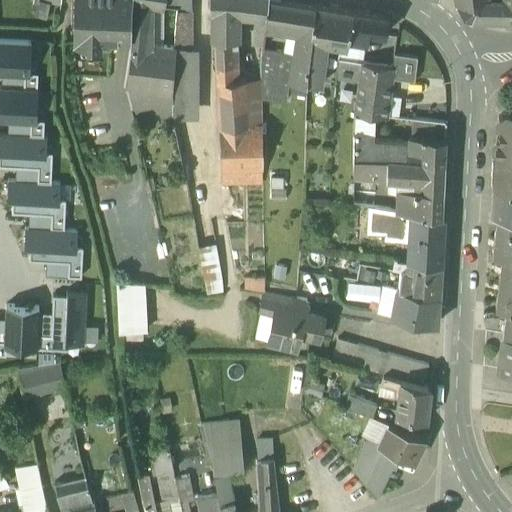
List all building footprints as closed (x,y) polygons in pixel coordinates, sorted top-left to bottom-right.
[(39,0),(36,17),(47,20),(51,5),(60,6),(60,0),(39,0)] [(74,0),(72,45),(99,47),(100,38),(122,39),(129,39),(130,34),(130,32),(131,32),(131,3),(131,0),(74,0)] [(164,0),(131,0),(131,3),(131,32),(130,32),(130,34),(147,35),(149,5),(163,7),(164,0)] [(191,0),(164,0),(163,7),(177,9),(176,17),(175,36),(174,49),(175,49),(173,71),(172,95),(173,116),(192,116),(191,0)] [(210,0),(210,14),(213,14),(213,41),(214,41),(214,42),(231,42),(237,42),(237,17),(265,19),(268,1),(267,0),(210,0)] [(455,0),(456,3),(470,19),(503,20),(501,0),(497,0),(488,1),(488,0),(455,0)] [(511,0),(501,0),(503,20),(511,19),(511,0)] [(282,3),(268,1),(265,19),(280,21),(282,3)] [(315,8),(282,3),(280,21),(297,24),(296,35),(293,50),(310,52),(311,43),(315,8)] [(352,13),(315,8),(311,43),(327,46),(347,49),(348,43),(350,31),(352,13)] [(388,19),(352,13),(350,31),(373,35),(385,36),(388,19)] [(297,24),(280,21),(265,19),(264,30),(296,35),(297,24)] [(350,31),(348,43),(371,46),(373,35),(350,31)] [(167,48),(146,46),(147,35),(130,34),(129,39),(129,56),(130,56),(124,89),(172,95),(173,71),(175,49),(167,48)] [(175,36),(168,36),(167,48),(174,49),(175,36)] [(0,72),(24,74),(29,74),(29,72),(31,41),(0,39),(0,72)] [(232,81),(231,42),(214,42),(219,129),(248,126),(245,80),(232,81)] [(327,46),(311,43),(310,52),(307,71),(323,73),(327,46)] [(310,52),(293,50),(293,55),(291,68),(290,81),(306,83),(307,71),(310,52)] [(293,55),(262,51),(260,66),(261,98),(286,101),(290,81),(291,68),(293,55)] [(417,57),(394,54),(392,68),(391,79),(414,82),(417,57)] [(356,63),(338,60),(336,72),(349,74),(354,75),(356,63)] [(392,68),(361,63),(356,97),(354,114),(366,116),(386,118),(391,79),(392,68)] [(323,73),(307,71),(306,83),(307,84),(321,86),(323,73)] [(38,72),(29,72),(29,74),(24,74),(23,87),(37,87),(38,72)] [(0,119),(8,120),(36,121),(36,119),(37,87),(23,87),(0,86),(0,119)] [(511,104),(511,106),(511,112),(507,115),(502,115),(498,118),(498,124),(501,128),(501,135),(495,141),(495,149),(496,151),(496,156),(511,157),(511,104)] [(354,114),(353,115),(353,132),(366,133),(366,116),(354,114)] [(44,119),(36,119),(36,121),(8,120),(8,133),(44,134),(44,119)] [(446,123),(413,120),(411,137),(445,139),(446,123)] [(248,126),(219,129),(222,182),(262,182),(261,125),(248,126)] [(0,165),(15,166),(52,168),(53,152),(46,151),(47,134),(44,134),(8,133),(0,132),(0,165)] [(411,137),(408,144),(353,141),(353,157),(353,158),(379,159),(444,162),(445,139),(411,137)] [(511,157),(496,156),(494,156),(493,185),(511,187),(511,157)] [(379,159),(353,158),(353,178),(377,179),(379,159)] [(444,162),(379,159),(377,179),(398,180),(414,181),(414,191),(443,192),(444,162)] [(52,182),(52,168),(15,166),(14,180),(52,182)] [(377,179),(353,178),(352,205),(368,207),(373,208),(377,179)] [(12,212),(41,213),(65,214),(66,199),(60,199),(60,182),(52,182),(14,180),(9,180),(8,198),(12,198),(12,212)] [(443,192),(414,191),(414,181),(398,180),(396,211),(441,217),(443,192)] [(511,187),(493,185),(491,214),(511,216),(511,187)] [(441,217),(396,211),(396,212),(373,208),(368,207),(366,235),(385,236),(385,242),(411,243),(410,262),(416,263),(441,266),(443,218),(441,217)] [(65,228),(65,214),(41,213),(40,228),(65,228)] [(29,259),(46,260),(82,261),(83,245),(77,245),(78,229),(65,228),(40,228),(26,227),(25,245),(29,245),(29,259)] [(511,229),(495,228),(492,254),(502,255),(511,256),(511,229)] [(199,246),(207,293),(225,290),(217,243),(199,246)] [(511,256),(502,255),(498,281),(511,282),(511,256)] [(82,275),(82,261),(46,260),(45,273),(82,275)] [(441,266),(416,263),(414,271),(407,270),(406,273),(400,272),(400,273),(398,288),(439,296),(441,266)] [(400,273),(359,265),(356,280),(356,281),(357,281),(393,288),(392,292),(397,292),(398,288),(400,273)] [(303,293),(335,292),(334,273),(302,274),(303,293)] [(118,331),(147,331),(145,282),(116,280),(118,331)] [(511,282),(498,281),(495,307),(505,308),(511,309),(511,282)] [(439,296),(398,288),(397,292),(394,318),(437,326),(439,296)] [(52,293),(51,334),(51,347),(67,347),(67,343),(84,344),(85,290),(67,289),(67,294),(52,293)] [(307,300),(264,292),(261,310),(274,313),(276,306),(305,312),(307,300)] [(4,346),(6,346),(37,347),(37,334),(38,305),(5,304),(4,340),(4,346)] [(305,312),(276,306),(274,313),(268,342),(296,348),(298,335),(319,339),(324,316),(305,312)] [(511,309),(505,308),(502,334),(511,335),(511,309)] [(37,347),(51,347),(51,334),(37,334),(37,347)] [(511,335),(502,334),(497,370),(511,371),(511,335)] [(358,347),(337,341),(332,361),(352,367),(358,347)] [(428,366),(358,347),(352,367),(423,386),(428,366)] [(24,399),(66,387),(60,360),(17,368),(24,399)] [(412,384),(400,381),(396,417),(426,421),(430,388),(412,385),(412,384)] [(376,406),(348,396),(343,409),(371,419),(376,406)] [(239,421),(202,424),(209,457),(211,456),(242,453),(239,421)] [(424,438),(388,425),(379,445),(379,446),(400,456),(413,461),(424,438)] [(256,440),(258,460),(273,459),(272,439),(256,440)] [(400,456),(379,446),(379,445),(368,440),(353,471),(377,498),(391,468),(394,470),(400,456)] [(242,453),(211,456),(213,474),(227,473),(243,472),(242,453)] [(258,460),(256,461),(257,486),(259,486),(276,485),(273,459),(258,460)] [(181,511),(173,469),(137,477),(143,503),(144,511),(155,511),(154,507),(166,505),(168,511),(181,511)] [(227,473),(213,474),(217,493),(217,494),(231,492),(227,473)] [(85,476),(55,483),(60,506),(60,507),(67,505),(69,511),(95,511),(93,500),(93,499),(92,499),(85,476)] [(279,511),(276,485),(259,486),(258,511),(279,511)] [(132,490),(93,500),(95,511),(133,511),(138,511),(132,490)] [(231,492),(217,494),(219,504),(233,502),(231,492)] [(217,493),(199,497),(202,511),(220,511),(219,504),(217,494),(217,493)] [(233,511),(233,502),(219,504),(220,511),(233,511)]
